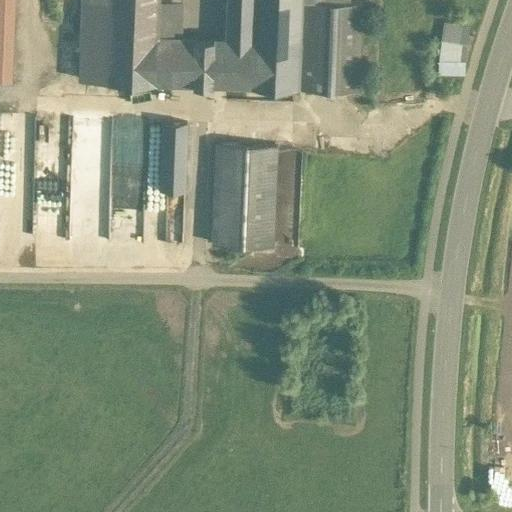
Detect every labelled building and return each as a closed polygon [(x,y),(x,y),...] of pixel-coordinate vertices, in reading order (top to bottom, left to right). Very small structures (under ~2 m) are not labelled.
[(14,0),(0,0),(0,75),(12,76),(14,0)] [(83,0),(79,76),(106,77),(110,0),(83,0)] [(110,0),(106,77),(193,79),(194,34),(179,34),(170,33),(158,33),(158,10),(158,0),(110,0)] [(158,0),(158,10),(171,10),(170,0),(158,0)] [(179,0),(170,0),(171,10),(170,33),(179,34),(179,0)] [(210,35),(210,80),(297,82),(298,0),(226,0),(225,35),(210,35)] [(298,0),(297,82),(310,83),(312,0),(298,0)] [(312,0),(310,83),(369,84),(371,0),(312,0)] [(170,33),(171,10),(158,10),(158,33),(170,33)] [(210,80),(210,35),(194,34),(193,79),(210,80)] [(464,74),(464,46),(442,46),(442,74),(464,74)] [(161,119),(159,188),(184,188),(185,120),(161,119)] [(279,142),(218,140),(214,240),(275,243),(279,142)]
